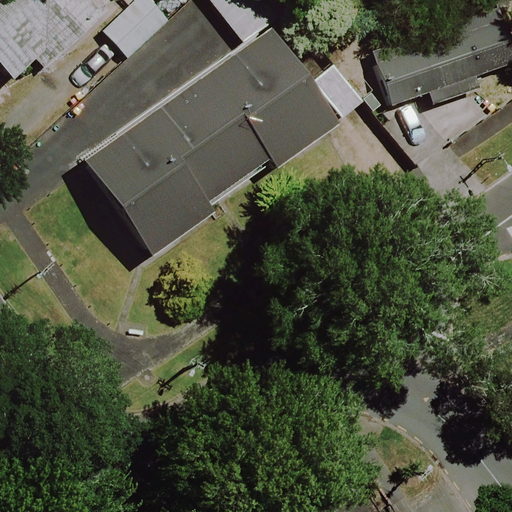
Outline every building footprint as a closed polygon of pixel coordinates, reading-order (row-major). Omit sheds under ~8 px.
[(114,0),(0,0),(0,81),(15,97),(114,0)] [(281,1),(279,0),(187,0),(231,47),(281,1)] [(136,1),(90,35),(113,65),(158,31),(136,1)] [(323,134),(255,37),(68,168),(136,265),(200,219),(195,212),(259,168),(264,175),(323,134)] [(443,97),(433,39),(362,51),(371,109),(443,97)]
